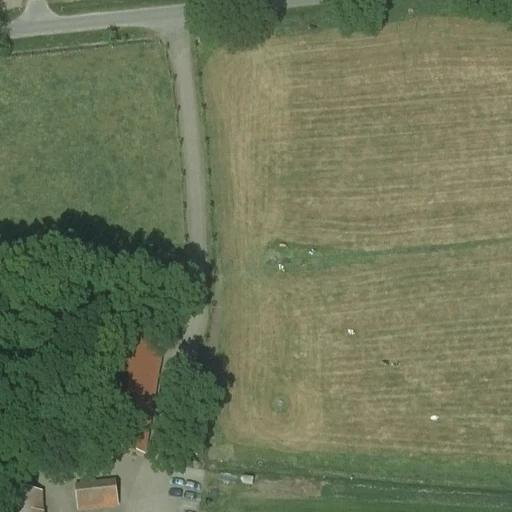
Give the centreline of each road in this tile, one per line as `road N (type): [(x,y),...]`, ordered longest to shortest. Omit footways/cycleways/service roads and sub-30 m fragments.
road 1 (unclassified): [(39,29),(324,0)]
road 2 (unknown): [(146,475),(0,480)]
